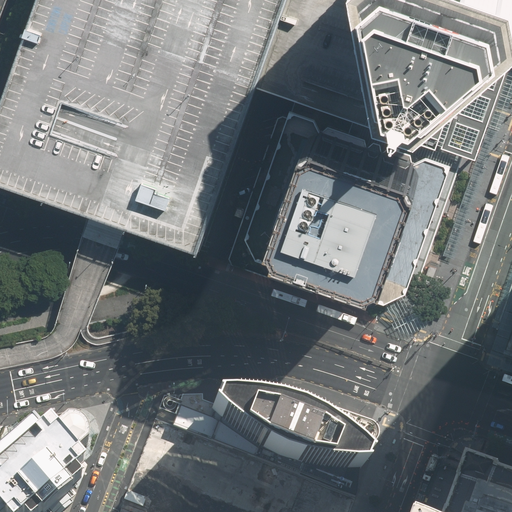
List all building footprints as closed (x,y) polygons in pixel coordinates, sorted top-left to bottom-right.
[(39,0),(32,21),(0,112),(0,175),(73,200),(94,207),(111,213),(119,216),(126,219),(130,220),(134,221),(201,245),(210,221),(258,81),(269,49),(286,0),(39,0)] [(511,0),(286,0),(269,49),(258,81),(267,85),(364,119),(454,150),(460,152),(464,153),(476,158),(477,154),(511,57),(511,55),(511,0)] [(511,55),(511,57),(477,154),(476,158),(477,158),(443,254),(454,258),(498,128),(501,130),(511,97),(511,55)] [(384,301),(406,291),(450,162),(387,140),(368,134),(360,131),(291,107),(288,116),(247,235),(258,257),(322,279),(384,301)] [(247,235),(288,116),(284,114),(278,117),(266,151),(237,237),(230,257),(233,263),(313,291),(319,289),(322,279),(258,257),(247,235)] [(437,268),(430,265),(423,283),(431,285),(437,268)] [(406,291),(384,301),(394,320),(392,321),(395,329),(409,334),(426,325),(431,311),(428,305),(416,311),(406,291)] [(180,404),(176,414),(160,408),(155,421),(356,496),(356,481),(357,470),(357,468),(363,456),(363,454),(377,440),(380,435),(380,430),(379,426),(377,422),(373,421),(292,392),(289,391),(234,393),(232,394),(230,395),(229,397),(219,398),(217,398),(215,404),(203,400),(202,394),(184,394),(181,400),(181,402),(180,404)] [(34,423),(0,452),(0,511),(41,511),(83,477),(75,469),(86,461),(51,421),(41,430),(34,423)] [(502,464),(468,452),(446,511),(511,511),(511,471),(501,467),(502,464)] [(147,499),(131,492),(128,499),(144,506),(147,499)]
